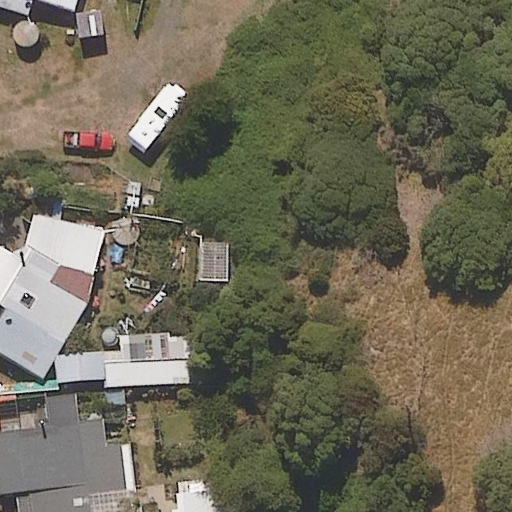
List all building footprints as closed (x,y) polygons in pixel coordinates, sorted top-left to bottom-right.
[(77,0),(0,0),(0,8),(25,17),(31,0),(32,0),(73,13),(77,0)] [(111,17),(77,16),(76,45),(110,46),(111,17)] [(102,241),(43,209),(17,258),(0,248),(0,306),(4,309),(0,316),(0,358),(44,382),(88,300),(102,241)] [(230,233),(202,233),(202,279),(229,279),(230,233)] [(193,334),(121,338),(122,355),(58,358),(60,384),(105,381),(105,388),(196,383),(193,334)] [(76,399),(42,402),(46,438),(0,442),(0,495),(17,494),(19,511),(135,511),(128,446),(105,448),(102,424),(79,426),(76,399)] [(241,511),(240,482),(177,485),(177,511),(241,511)]
